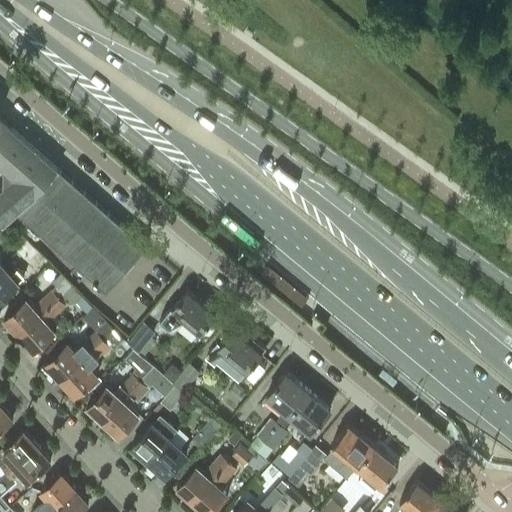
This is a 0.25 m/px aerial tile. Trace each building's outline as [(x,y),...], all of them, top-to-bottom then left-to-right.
[(0,160),(7,166),(6,184),(0,189),(0,215),(4,220),(5,219),(17,208),(57,167),(15,129),(0,116),(0,160)] [(57,167),(17,208),(95,277),(95,278),(107,288),(147,243),(134,232),(133,233),(57,167)] [(28,263),(39,252),(28,240),(16,252),(28,263)] [(17,266),(12,271),(5,262),(0,266),(0,297),(20,280),(19,279),(24,274),(17,266)] [(19,332),(72,283),(61,271),(52,280),(56,284),(53,287),(35,304),(27,295),(4,315),(19,332)] [(87,310),(93,304),(72,283),(19,332),(33,348),(56,327),(49,319),(67,303),(74,302),(77,300),(87,310)] [(206,296),(204,299),(188,287),(173,306),(171,304),(161,317),(169,324),(185,316),(201,329),(219,306),(206,296)] [(60,376),(113,328),(103,318),(97,324),(99,325),(85,338),(86,340),(77,348),(68,338),(45,360),(60,376)] [(144,319),(127,340),(139,349),(155,328),(144,319)] [(253,335),(250,339),(235,327),(220,345),(218,343),(208,355),(207,355),(204,358),(208,362),(211,358),(215,361),(225,349),(248,367),(266,345),(253,335)] [(117,343),(122,337),(113,328),(60,376),(74,391),(83,383),(92,375),(98,370),(89,361),(98,353),(99,354),(110,343),(114,339),(117,343)] [(142,375),(152,364),(143,356),(133,367),(142,375)] [(190,360),(173,380),(183,389),(201,369),(190,360)] [(172,379),(181,369),(176,365),(168,365),(163,371),(172,379)] [(149,384),(160,372),(152,366),(142,377),(149,384)] [(104,419),(141,378),(132,369),(121,381),(122,382),(116,389),(108,381),(88,404),(104,419)] [(274,429),(308,387),(286,369),(267,392),(286,407),(276,419),(272,415),(252,439),(268,453),(282,436),(274,429)] [(92,375),(83,383),(89,389),(101,377),(98,375),(95,378),(92,375)] [(139,398),(150,386),(141,378),(104,419),(120,433),(140,411),(132,404),(138,397),(139,398)] [(175,383),(160,399),(170,408),(185,392),(176,384),(175,383)] [(311,428),(330,405),(308,387),(274,429),(282,436),(288,429),(284,425),(293,414),(311,428)] [(0,426),(13,415),(0,400),(0,426)] [(153,419),(132,444),(148,459),(170,435),(177,427),(160,412),(153,419)] [(201,446),(221,423),(211,415),(191,438),(201,446)] [(290,474),(288,476),(298,485),(309,472),(311,474),(325,457),(347,476),(358,462),(375,442),(350,422),(333,442),(336,444),(328,453),(317,444),(313,449),(312,448),(290,474)] [(0,460),(7,469),(37,443),(24,427),(0,448),(0,460)] [(241,434),(234,428),(226,436),(235,442),(241,434)] [(165,474),(187,450),(170,435),(148,459),(165,474)] [(248,448),(247,447),(240,441),(232,452),(239,458),(248,448)] [(290,474),(312,448),(304,441),(289,459),(280,451),(272,460),(290,474)] [(382,482),(399,462),(375,442),(358,462),(366,469),(359,476),(375,489),(381,482),(382,482)] [(30,476),(51,458),(37,443),(7,469),(14,477),(23,468),(30,476)] [(244,462),(256,447),(251,443),(247,447),(248,448),(239,458),(244,462)] [(193,498),(230,457),(223,450),(205,470),(198,463),(178,484),(193,498)] [(221,483),(238,464),(230,457),(193,498),(208,511),(209,511),(229,491),(221,483)] [(267,483),(280,467),(271,460),(258,475),(267,483)] [(0,511),(2,511),(11,505),(1,495),(17,480),(14,477),(8,470),(0,476),(0,511)] [(32,511),(44,511),(75,485),(61,470),(41,488),(48,496),(32,511)] [(418,511),(429,511),(441,497),(418,478),(401,498),(418,511)] [(305,511),(313,503),(304,494),(291,483),(284,491),(296,503),(288,511),(305,511)] [(75,485),(44,511),(74,511),(88,500),(75,485)] [(280,495),(283,491),(277,486),(273,489),(257,507),(249,499),(237,511),(265,511),(280,495)] [(277,511),(287,502),(280,495),(265,511),(277,511)] [(322,511),(341,511),(345,507),(331,495),(319,509),(322,511)] [(458,511),(441,497),(429,511),(458,511)] [(369,511),(359,503),(350,511),(369,511)]
